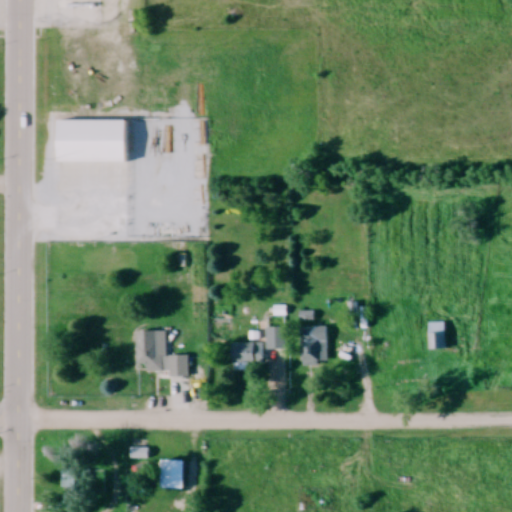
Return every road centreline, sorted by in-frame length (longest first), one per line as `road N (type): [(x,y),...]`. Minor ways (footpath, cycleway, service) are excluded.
road 1 (primary): [(19,511),(22,0)]
road 2 (residential): [(511,422),(0,422)]
